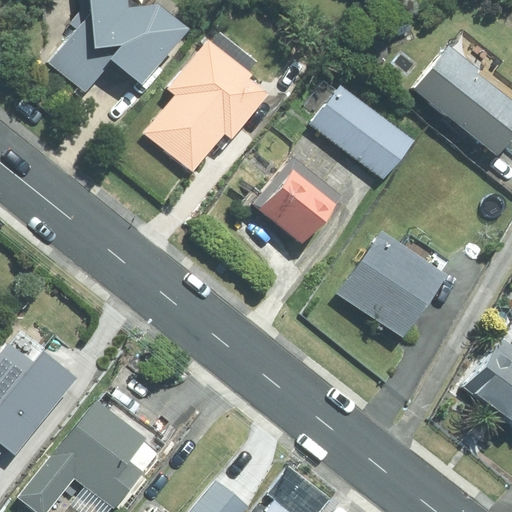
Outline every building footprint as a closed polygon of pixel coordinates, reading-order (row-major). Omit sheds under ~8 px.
[(72,27),(44,60),(81,91),(108,57),(132,76),(177,21),(151,0),(142,0),(139,4),(133,0),(75,0),(76,8),(66,22),(72,27)] [(412,16),(419,31),(432,24),(425,10),(412,16)] [(200,34),(160,85),(169,92),(139,131),(189,169),(218,130),(224,135),(260,87),(239,71),(243,68),(200,34)] [(511,121),(511,98),(440,39),(405,82),(488,150),(511,121)] [(408,135),(335,80),(305,121),(378,175),(408,135)] [(246,199),(295,238),(334,189),(285,151),(246,199)] [(434,271),(368,227),(326,292),(392,334),(434,271)] [(511,345),(496,334),(459,385),(511,423),(511,345)] [(0,352),(0,454),(5,449),(15,457),(78,378),(43,350),(33,362),(8,342),(0,352)] [(91,396),(14,493),(38,511),(70,473),(107,502),(149,449),(135,438),(138,433),(91,396)] [(213,479),(186,511),(239,511),(245,505),(213,479)] [(290,511),(269,496),(257,511),(290,511)]
